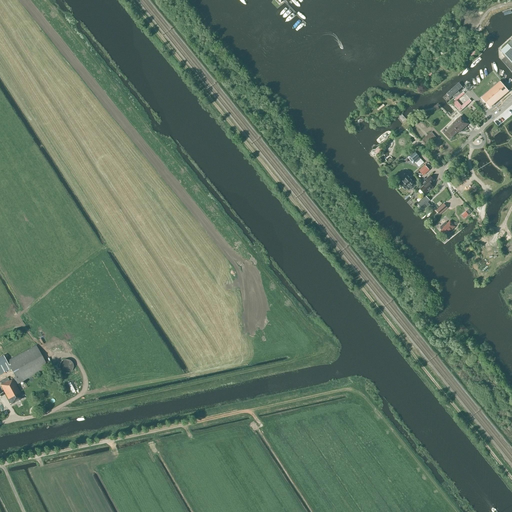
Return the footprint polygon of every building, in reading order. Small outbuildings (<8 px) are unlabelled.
[(511,40),(500,51),(511,63),(511,40)] [(460,82),(442,97),(446,102),(464,87),(460,82)] [(500,82),(481,98),(490,108),(509,92),(500,82)] [(452,102),(460,111),(472,101),(470,98),(461,105),(457,100),(465,93),(463,91),(452,102)] [(461,116),(454,123),(452,124),(453,125),(447,131),(452,137),(458,132),(459,133),(468,124),(461,116)] [(431,132),(422,140),(427,147),(437,138),(431,132)] [(419,158),(414,152),(414,151),(407,157),(413,164),(419,158)] [(424,175),(430,170),(426,166),(420,171),(424,175)] [(399,182),(401,186),(404,184),(406,181),(410,179),(410,178),(406,173),(406,174),(403,171),(397,177),(399,180),(398,181),(399,182)] [(432,188),(433,187),(430,184),(434,180),(430,176),(422,183),(424,186),(420,189),(424,194),(429,191),(432,188)] [(405,189),(407,187),(409,190),(413,186),(413,185),(414,184),(413,183),(414,182),(410,178),(410,179),(406,181),(404,184),(401,186),(405,189)] [(426,196),(417,204),(421,209),(424,206),(427,209),(430,206),(428,202),(430,200),(426,196)] [(447,208),(444,204),(436,211),(440,215),(447,208)] [(440,229),(442,230),(441,231),(444,235),(451,229),(452,229),(455,227),(450,221),(447,224),(446,222),(440,226),(440,229)] [(6,362),(3,355),(0,357),(0,374),(10,369),(15,377),(12,379),(9,380),(7,377),(2,380),(4,383),(0,385),(11,405),(23,398),(16,385),(19,384),(48,367),(36,345),(6,362)] [(67,360),(66,360),(65,360),(64,360),(63,361),(62,361),(61,362),(60,363),(60,364),(59,365),(59,366),(59,367),(60,368),(60,369),(61,370),(61,371),(62,372),(63,373),(64,373),(65,373),(66,373),(67,373),(68,373),(70,373),(70,372),(71,371),(72,370),(73,369),(73,368),(73,367),(73,365),(73,364),(73,363),(72,363),(71,362),(70,361),(69,360),(68,360),(67,360)]
